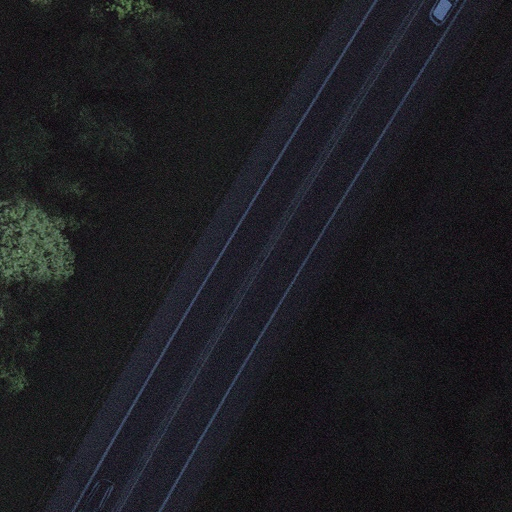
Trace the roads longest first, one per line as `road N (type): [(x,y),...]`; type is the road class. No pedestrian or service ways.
road 1 (trunk): [(397,0),(93,511)]
road 2 (trunk): [(141,511),(445,0)]
